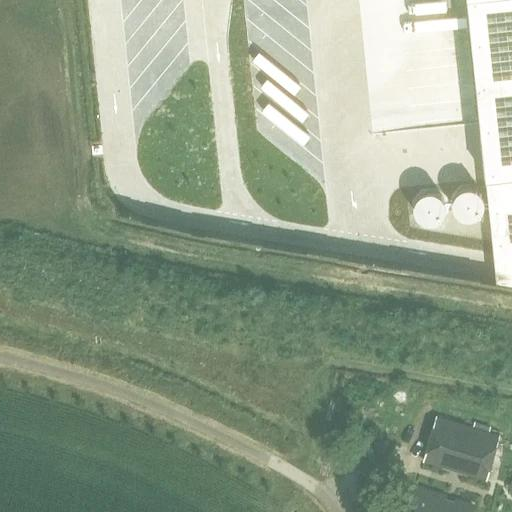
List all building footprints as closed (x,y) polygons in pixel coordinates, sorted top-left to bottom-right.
[(511,0),(466,0),(485,179),(511,176),(511,0)] [(511,176),(485,179),(495,287),(511,290),(511,176)] [(511,374),(473,367),(466,403),(511,411),(511,374)] [(499,434),(489,431),(473,426),(436,416),(423,462),(486,480),(499,434)] [(416,485),(407,511),(471,511),(474,504),(455,498),(454,502),(446,500),(447,496),(416,485)]
